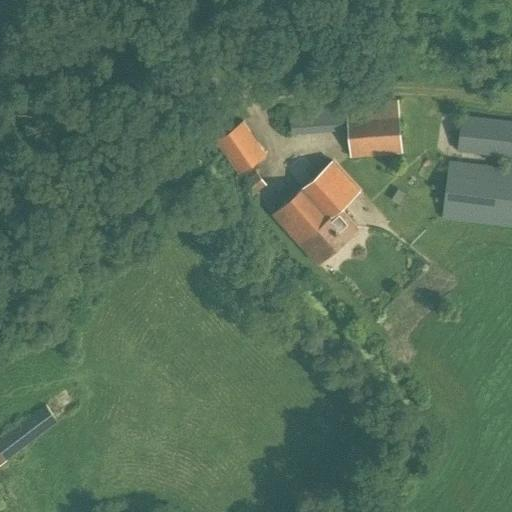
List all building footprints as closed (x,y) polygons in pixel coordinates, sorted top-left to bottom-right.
[(510,77),(511,80),(511,66),(507,68),(508,70),(494,75),(496,81),(510,77)] [(348,130),(350,158),(402,154),(398,100),(346,104),(290,107),(292,134),(348,130)] [(511,119),(461,114),(457,151),(511,157),(511,119)] [(243,119),(216,138),(239,171),(266,152),(243,119)] [(340,206),(359,190),(332,160),(302,187),(272,213),(318,264),(359,227),(340,206)] [(511,167),(449,160),(442,218),(511,226),(511,167)] [(266,184),(257,171),(242,182),(251,195),(266,184)] [(0,464),(90,395),(77,379),(0,438),(0,464)]
